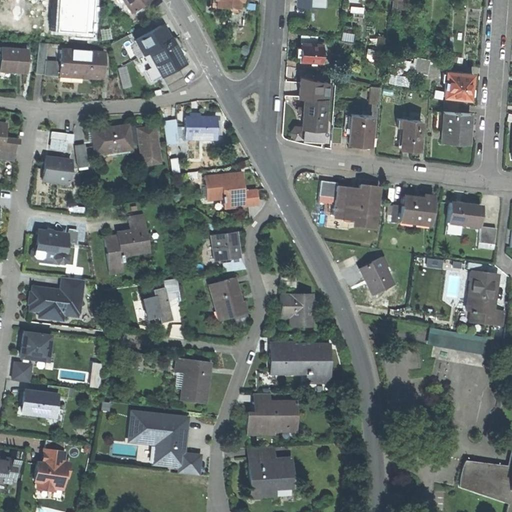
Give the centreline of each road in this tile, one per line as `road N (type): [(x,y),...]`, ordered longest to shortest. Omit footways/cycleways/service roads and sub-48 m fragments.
road 1 (residential): [(285,197),(252,232),(260,306),(220,433),(222,511)]
road 2 (residential): [(285,197),(330,278),(364,369),(376,511)]
road 3 (residential): [(33,105),(0,355)]
road 4 (residential): [(252,142),(482,174)]
road 5 (residential): [(33,105),(114,107),(221,80)]
road 6 (residential): [(498,0),(482,174)]
road 7 (residential): [(272,0),(262,85),(241,116)]
